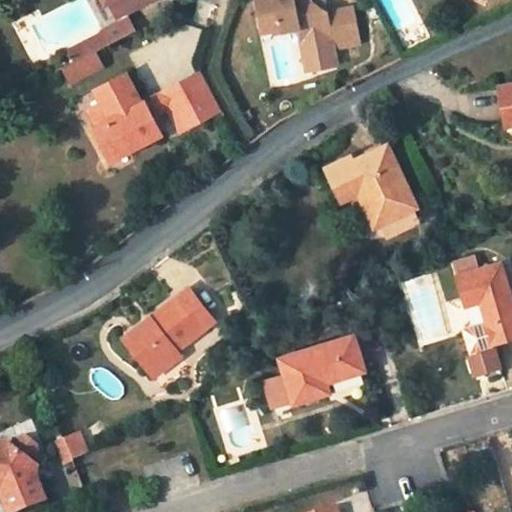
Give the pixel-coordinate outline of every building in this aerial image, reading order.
[(104,0),(108,5),(110,4),(119,19),(127,15),(154,0),(104,0)] [(351,8),(325,13),(310,3),(309,0),(254,0),(261,33),(279,29),(280,32),(291,30),(304,38),(300,44),(314,55),(317,69),(335,66),(332,49),(358,44),(351,8)] [(325,13),(323,0),(310,3),(325,13)] [(99,30),(101,33),(109,48),(136,33),(127,15),(119,19),(99,30)] [(59,56),(68,72),(94,57),(109,48),(101,33),(59,56)] [(304,72),(317,69),(314,55),(300,44),(304,72)] [(68,72),(64,74),(71,88),(102,71),(94,57),(68,72)] [(200,73),(170,90),(190,126),(220,110),(200,73)] [(98,128),(95,130),(111,161),(159,136),(151,119),(143,104),(140,106),(125,77),(95,92),(102,106),(110,121),(98,128)] [(511,84),(500,86),(505,126),(511,124),(511,84)] [(170,90),(143,104),(151,118),(167,110),(179,132),(190,126),(170,90)] [(102,106),(90,113),(98,128),(110,121),(102,106)] [(95,130),(94,130),(110,162),(111,161),(95,130)] [(386,147),(354,163),(351,164),(349,160),(327,169),(339,195),(357,188),(359,192),(375,226),(380,223),(410,209),(415,207),(386,147)] [(380,223),(387,237),(417,223),(410,209),(380,223)] [(456,276),(465,307),(480,302),(487,324),(465,330),(471,352),(493,346),(493,345),(511,340),(511,299),(511,296),(504,298),(502,290),(509,288),(502,263),(478,270),(474,258),(453,264),(457,276),(456,276)] [(511,296),(509,288),(502,290),(504,298),(511,296)] [(189,291),(126,340),(151,371),(175,352),(212,323),(189,291)] [(324,382),(363,371),(353,336),(282,358),(286,376),(266,382),(273,405),(293,399),(294,402),(327,391),(324,382)] [(151,371),(155,376),(180,357),(175,352),(151,371)] [(76,435),(62,441),(69,460),(83,454),(76,435)] [(14,511),(42,501),(32,476),(35,466),(29,461),(35,455),(34,445),(23,436),(12,437),(7,445),(2,442),(0,443),(0,496),(6,511),(14,511)] [(62,441),(53,445),(60,465),(70,461),(69,460),(62,441)]
